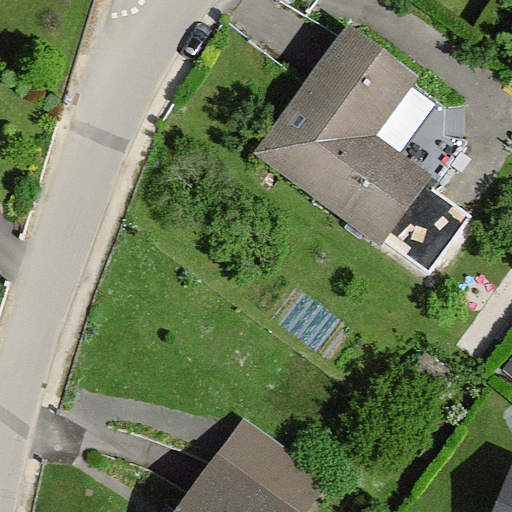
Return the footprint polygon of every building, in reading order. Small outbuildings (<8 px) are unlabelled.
[(265,153),(426,273),(470,215),(367,138),(368,133),(406,83),(351,39),(348,39),(265,153)] [(405,382),(432,402),(434,401),(452,377),(424,357),(405,382)] [(293,511),(315,484),(247,430),(217,467),(276,511),(293,511)] [(183,511),(276,511),(217,467),(183,511)] [(511,511),(511,480),(498,511),(511,511)]
